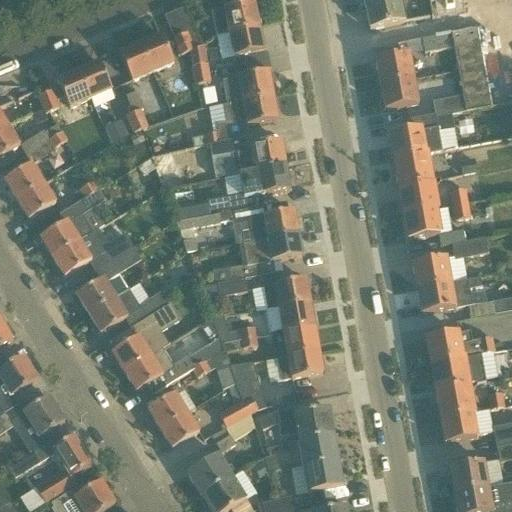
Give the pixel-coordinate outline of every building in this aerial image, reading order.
[(362,0),(370,32),(405,24),(399,0),(362,0)] [(440,0),(443,14),(453,12),(450,0),(440,0)] [(216,38),(229,35),(259,29),(254,5),(224,11),(211,14),(216,38)] [(178,26),(189,21),(184,9),(173,14),(178,26)] [(511,24),(451,36),(454,50),(463,98),(466,115),(511,105),(511,24)] [(259,29),(229,35),(234,59),(264,53),(259,29)] [(188,34),(174,40),(177,49),(191,43),(188,34)] [(424,55),(454,50),(451,36),(435,39),(422,41),(424,55)] [(141,47),(153,74),(173,65),(162,38),(141,47)] [(190,54),(195,51),(191,43),(177,49),(181,58),(190,54)] [(132,83),(153,74),(141,47),(120,56),(132,83)] [(190,54),(193,77),(195,86),(211,83),(204,47),(195,51),(190,54)] [(376,62),(380,88),(413,82),(409,56),(376,62)] [(99,65),(78,74),(90,101),(111,92),(99,65)] [(90,101),(78,74),(58,83),(69,110),(90,101)] [(268,74),(222,82),(227,106),(273,98),(268,74)] [(418,107),(413,82),(380,88),(385,113),(418,107)] [(42,107),(55,102),(51,93),(38,99),(42,107)] [(129,127),(144,120),(140,112),(143,111),(135,94),(125,98),(133,115),(125,118),(129,127)] [(277,122),(273,98),(227,106),(222,107),(225,125),(216,127),(217,135),(205,138),(208,155),(222,153),(221,143),(250,138),(248,128),(277,122)] [(466,115),(463,98),(432,104),(434,117),(435,120),(451,117),(466,115)] [(55,102),(42,107),(46,116),(59,111),(55,102)] [(389,137),(394,162),(427,156),(441,154),(438,135),(454,132),(451,117),(435,120),(434,117),(407,121),(409,133),(389,137)] [(144,120),(129,127),(133,136),(148,129),(144,120)] [(23,146),(29,155),(62,134),(57,126),(45,134),(44,132),(23,146)] [(7,129),(0,133),(0,160),(20,148),(7,129)] [(67,142),(62,134),(29,155),(35,165),(56,152),(54,150),(67,142)] [(251,149),(255,174),(285,168),(281,144),(251,149)] [(394,162),(399,190),(432,184),(427,156),(394,162)] [(4,184),(17,203),(43,186),(31,167),(4,184)] [(285,168),(255,174),(239,176),(243,196),(207,202),(210,218),(218,216),(233,214),(263,208),(261,197),(290,192),(285,168)] [(93,184),(79,193),(84,201),(98,192),(93,184)] [(399,190),(404,216),(404,218),(435,213),(438,212),(432,184),(399,190)] [(43,186),(17,203),(29,222),(55,206),(43,186)] [(52,260),(90,237),(93,235),(82,217),(104,203),(101,198),(98,192),(84,201),(65,213),(71,222),(40,241),(52,260)] [(449,195),(452,209),(468,206),(465,192),(449,195)] [(208,206),(192,209),(194,220),(210,218),(208,206)] [(468,206),(452,209),(455,223),(471,220),(468,206)] [(440,237),(435,213),(404,218),(408,243),(440,237)] [(233,214),(218,216),(220,225),(235,223),(233,214)] [(252,244),(253,244),(297,236),(294,214),(248,222),(252,244)] [(219,219),(177,226),(179,235),(181,238),(188,257),(198,255),(194,232),(220,228),(219,219)] [(257,265),(242,268),(228,270),(230,283),(245,281),(275,275),(273,264),(301,259),(297,236),(253,244),(257,265)] [(94,261),(100,270),(133,250),(125,237),(100,252),(90,237),(52,260),(64,280),(94,261)] [(452,247),(454,261),(455,262),(488,256),(485,241),(452,247)] [(100,270),(106,280),(76,298),(88,317),(128,292),(119,277),(141,263),(133,250),(100,270)] [(413,266),(417,292),(451,286),(446,260),(413,266)] [(230,283),(217,286),(219,299),(247,295),(245,281),(230,283)] [(422,317),(455,311),(471,308),(468,291),(482,289),(480,281),(451,286),(417,292),(422,317)] [(306,282),(274,288),(263,290),(267,313),(279,310),(310,305),(306,282)] [(212,287),(202,289),(203,291),(204,301),(219,299),(217,286),(212,287)] [(137,327),(156,315),(169,307),(161,295),(139,308),(128,292),(88,317),(100,337),(131,318),(137,327)] [(511,312),(511,300),(492,304),(494,316),(511,312)] [(279,310),(283,335),(314,329),(310,305),(279,310)] [(0,350),(13,342),(0,321),(0,350)] [(276,361),(277,361),(287,359),(319,354),(314,329),(283,335),(283,336),(285,347),(274,349),(276,361)] [(238,333),(240,342),(256,340),(254,331),(238,333)] [(464,359),(479,357),(495,356),(492,341),(472,344),(470,334),(458,337),(457,335),(426,341),(431,366),(464,360),(464,359)] [(124,375),(151,358),(139,339),(112,356),(124,375)] [(256,340),(240,342),(221,347),(224,353),(241,350),(241,352),(258,349),(256,340)] [(183,363),(189,374),(192,373),(221,355),(224,353),(221,347),(219,341),(183,363)] [(136,394),(174,371),(162,351),(151,358),(124,375),(136,394)] [(287,359),(277,361),(281,384),(323,376),(319,354),(287,359)] [(221,355),(192,373),(197,381),(211,372),(212,374),(227,365),(221,355)] [(0,410),(3,415),(17,407),(11,399),(38,382),(23,359),(0,373),(0,410)] [(431,366),(436,394),(469,388),(464,360),(431,366)] [(250,417),(258,413),(266,410),(253,365),(230,368),(235,386),(250,417)] [(219,418),(226,430),(250,417),(235,386),(227,390),(233,403),(236,409),(219,418)] [(436,394),(441,422),(474,416),(469,388),(436,394)] [(148,413),(160,432),(187,416),(175,396),(148,413)] [(505,410),(502,396),(486,399),(489,413),(505,410)] [(3,415),(4,416),(13,430),(29,457),(50,444),(46,436),(64,425),(48,399),(22,416),(17,407),(3,415)] [(297,436),(298,443),(333,437),(329,411),(295,417),(294,411),(273,415),(258,422),(262,433),(277,426),(280,439),(297,436)] [(199,435),(187,416),(160,432),(172,452),(199,435)] [(472,417),(474,416),(441,422),(445,447),(477,441),(472,417)] [(255,431),(250,417),(226,430),(210,439),(215,446),(222,456),(235,448),(233,443),(255,431)] [(511,425),(492,429),(496,450),(511,446),(511,425)] [(298,443),(303,469),(338,463),(333,437),(298,443)] [(50,444),(29,457),(7,471),(14,482),(55,457),(65,473),(35,491),(45,506),(75,487),(72,481),(91,468),(73,440),(55,451),(50,444)] [(511,446),(496,450),(498,463),(499,466),(511,463),(511,446)] [(201,499),(232,480),(218,457),(187,476),(201,499)] [(264,460),(268,476),(280,473),(275,457),(264,460)] [(338,463),(303,469),(307,495),(343,489),(338,463)] [(260,464),(252,469),(259,483),(268,478),(260,464)] [(450,470),(454,496),(487,490),(483,465),(450,470)] [(209,511),(230,511),(246,502),(232,480),(201,499),(209,511)] [(86,493),(83,487),(47,509),(48,511),(75,511),(80,509),(81,511),(106,511),(115,506),(101,484),(86,493)] [(511,511),(511,502),(509,486),(487,490),(454,496),(457,511),(511,511)] [(277,502),(279,511),(281,511),(296,509),(293,498),(277,502)] [(279,511),(277,502),(257,507),(258,511),(279,511)]
